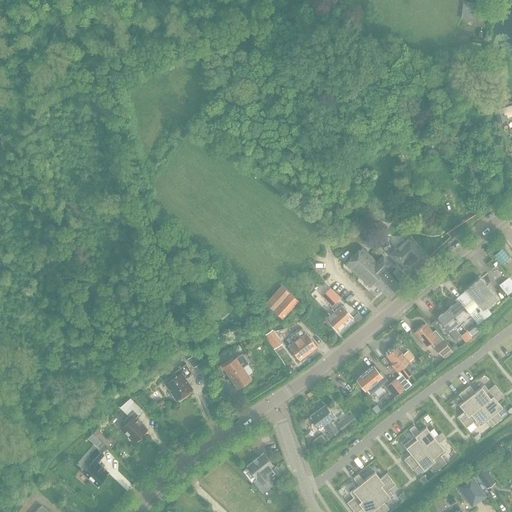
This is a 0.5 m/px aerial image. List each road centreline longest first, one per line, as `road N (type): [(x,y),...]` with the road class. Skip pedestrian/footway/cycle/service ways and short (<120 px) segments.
road 1 (tertiary): [(272,401),(511,210)]
road 2 (residential): [(511,327),(305,487)]
road 3 (tertiary): [(133,511),(186,461),(272,401)]
